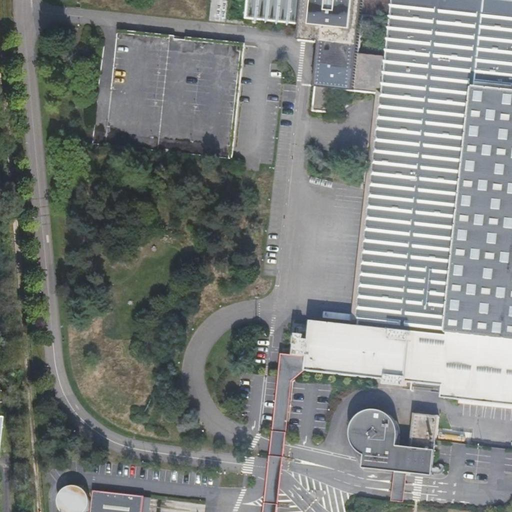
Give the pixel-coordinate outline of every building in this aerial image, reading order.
[(441,401),(511,408),(511,0),(249,0),(248,18),(301,25),(308,25),(308,34),(321,35),(321,42),(314,111),(332,113),(334,90),(378,95),(383,95),(378,145),(373,145),(368,190),(373,191),(359,326),(354,325),(315,321),(313,342),(311,357),(310,368),(310,372),(390,380),(389,385),(408,387),(408,383),(443,386),(441,401)] [(308,25),(301,25),(300,39),(321,42),(321,35),(308,34),(308,25)] [(383,95),(378,95),(373,145),(378,145),(383,95)] [(373,191),(368,190),(354,325),(359,326),(373,191)] [(298,356),(311,357),(313,342),(308,342),(308,336),(300,336),(298,356)] [(279,511),(288,433),(293,382),(310,368),(311,357),(298,356),(282,354),(264,511),(279,511)] [(396,473),(408,474),(434,476),(437,447),(435,447),(438,422),(413,419),(411,445),(398,443),(398,439),(399,434),(397,428),(393,421),(391,418),(385,414),(379,412),(374,412),(369,412),(364,414),(357,420),(354,423),(352,427),(351,432),(351,437),(351,442),(353,446),(355,450),(358,454),(364,458),(364,469),(396,473)] [(396,473),(392,501),(406,503),(408,474),(396,473)] [(142,511),(145,496),(93,490),(90,511),(87,511),(89,509),(91,504),(91,499),(89,494),(86,490),(81,487),(78,486),(73,486),(68,488),(62,494),(60,501),(60,503),(62,510),(63,511),(142,511)]
